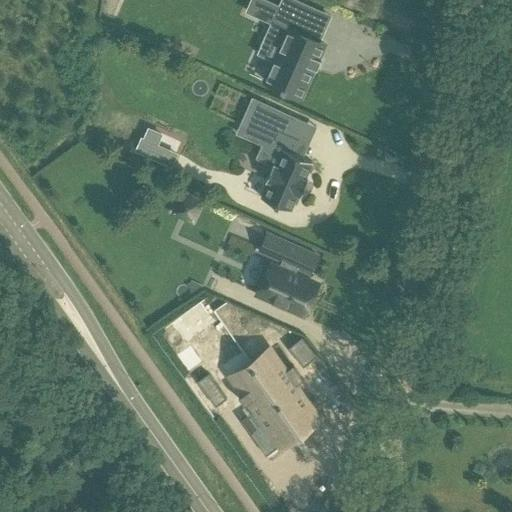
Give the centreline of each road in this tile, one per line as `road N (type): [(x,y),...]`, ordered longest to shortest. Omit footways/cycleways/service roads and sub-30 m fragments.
road 1 (track): [(367,511),(426,281),(473,0)]
road 2 (secondary): [(208,511),(0,215)]
